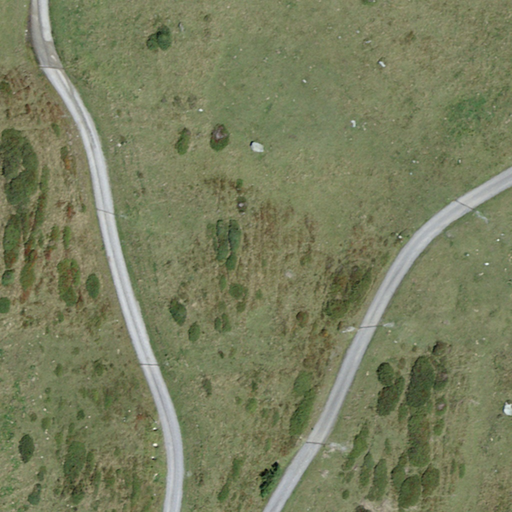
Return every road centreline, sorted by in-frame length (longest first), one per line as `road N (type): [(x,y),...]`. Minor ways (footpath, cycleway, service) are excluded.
road 1 (track): [(40,0),(39,45),(89,132),(126,298),(174,438),(170,511)]
road 2 (track): [(271,511),(321,430),(387,288),(423,238),(511,176)]
